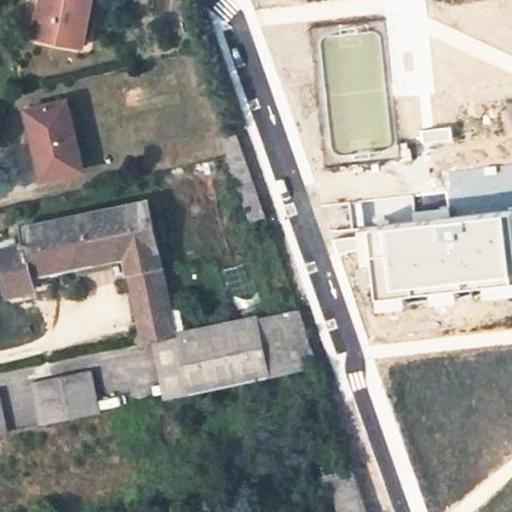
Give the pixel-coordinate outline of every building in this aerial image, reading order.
[(41,0),(35,33),(83,42),(91,7),(91,0),(41,0)] [(91,0),(91,7),(98,8),(99,0),(91,0)] [(26,109),(42,175),(83,165),(66,99),(26,109)] [(223,137),(229,154),(244,151),(238,132),(223,137)] [(229,154),(236,174),(251,170),(244,151),(229,154)] [(251,170),(236,174),(250,220),(266,215),(251,170)] [(64,266),(127,253),(130,270),(161,264),(148,200),(21,227),(25,245),(0,251),(0,253),(9,294),(36,288),(34,279),(31,268),(63,261),(64,266)] [(34,279),(65,272),(64,266),(63,261),(31,268),(34,279)] [(224,270),(238,310),(264,302),(250,261),(224,270)] [(152,336),(175,332),(161,264),(130,270),(144,338),(152,336)] [(257,314),(269,369),(286,365),(275,310),(257,314)] [(190,386),(269,369),(257,314),(178,331),(190,386)] [(164,392),(190,386),(178,331),(175,332),(152,336),(164,392)] [(43,422),(98,410),(89,370),(35,381),(43,422)] [(349,372),(327,380),(331,392),(336,407),(340,422),(344,434),(349,449),(354,463),(358,476),(362,489),(367,503),(369,511),(397,511),(396,508),(391,495),(386,481),(382,468),(377,454),(373,441),(368,427),(363,414),(359,400),(354,385),(349,372)] [(362,494),(352,466),(328,472),(338,501),(362,494)] [(368,511),(362,494),(338,501),(336,502),(339,511),(368,511)]
